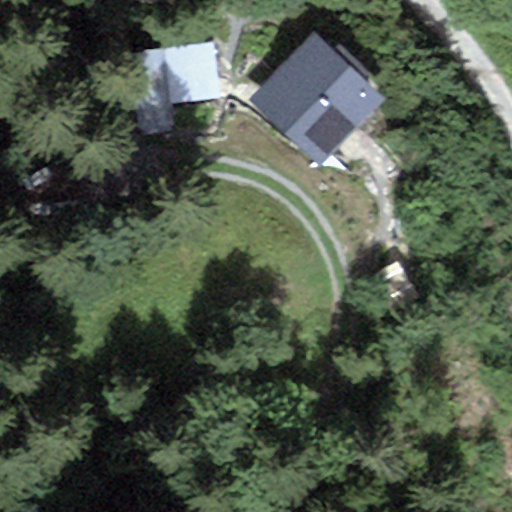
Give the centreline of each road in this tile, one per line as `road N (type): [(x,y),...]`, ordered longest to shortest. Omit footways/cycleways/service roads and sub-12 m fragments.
road 1 (track): [(297,511),(338,406),(351,341),(342,276),(322,229),(294,197),(220,166)]
road 2 (track): [(511,126),(469,53),(423,0)]
